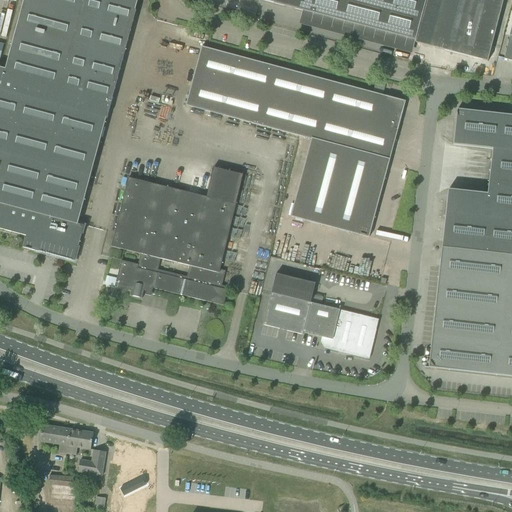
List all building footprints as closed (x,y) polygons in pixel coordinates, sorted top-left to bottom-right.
[(23,248),(74,262),(83,226),(77,224),(106,118),(106,119),(135,11),(137,0),(23,0),(5,69),(0,67),(0,229),(26,236),(23,248)] [(259,0),(415,41),(425,0),(259,0)] [(441,0),(429,46),(487,62),(503,0),(441,0)] [(405,102),(201,47),(186,106),(311,139),(290,217),(359,235),(368,238),(405,102)] [(448,190),(428,368),(511,376),(511,115),(457,109),(453,145),(492,150),(487,194),(448,190)] [(137,265),(121,261),(114,287),(131,292),(130,296),(142,299),(143,291),(152,293),(153,289),(223,306),(227,290),(220,289),(225,271),(219,270),(243,175),(213,167),(206,197),(128,178),(111,247),(140,254),(137,265)] [(265,315),(263,325),(302,335),(303,333),(326,338),(325,341),(326,343),(330,344),(329,350),(368,359),(378,320),(339,310),(310,303),(315,284),(275,274),(271,293),(265,315)] [(58,453),(66,454),(68,447),(69,439),(75,440),(77,431),(42,426),(39,443),(59,445),(58,453)] [(68,447),(66,454),(76,456),(77,448),(91,450),(93,433),(77,431),(75,440),(69,439),(68,447)] [(78,473),(102,477),(105,452),(94,450),(92,462),(80,460),(78,473)] [(51,474),(51,495),(75,496),(76,475),(51,474)] [(246,491),(243,495),(264,510),(267,506),(246,491)] [(94,509),(103,511),(105,499),(96,498),(94,509)]
